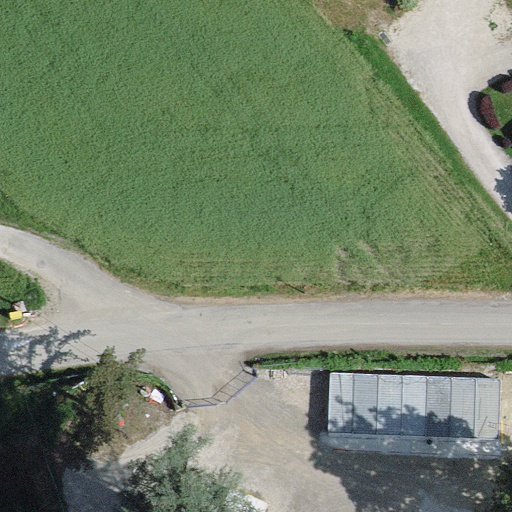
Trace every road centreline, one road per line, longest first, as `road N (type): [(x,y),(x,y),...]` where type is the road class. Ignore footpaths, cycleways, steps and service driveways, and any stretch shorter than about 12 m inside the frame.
road 1 (tertiary): [(511,322),(229,326),(0,353)]
road 2 (track): [(141,333),(83,280),(0,240)]
